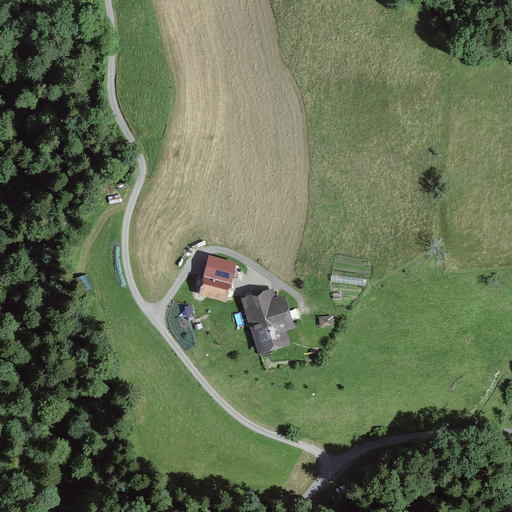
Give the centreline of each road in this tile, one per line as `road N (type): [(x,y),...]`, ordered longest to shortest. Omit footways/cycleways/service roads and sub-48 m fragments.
road 1 (residential): [(108,0),(113,102),(142,166),(124,236),(138,297),(221,402),(256,428),(336,463)]
road 2 (unclassified): [(511,433),(378,442),(336,463)]
